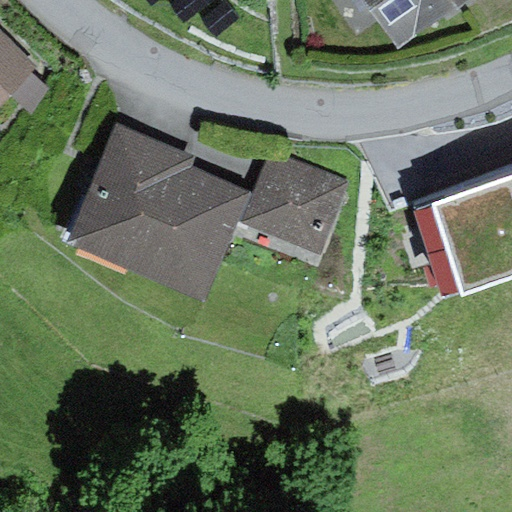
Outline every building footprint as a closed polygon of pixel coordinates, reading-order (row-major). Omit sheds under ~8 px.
[(368,0),(401,49),(475,0),(368,0)] [(0,32),(0,107),(5,112),(43,72),(0,32)] [(196,158),(114,124),(63,248),(206,306),(240,224),(251,194),(192,170),(196,158)] [(268,152),(251,194),(240,224),(321,257),(350,184),(268,152)] [(511,167),(414,201),(442,289),(511,265),(511,167)]
